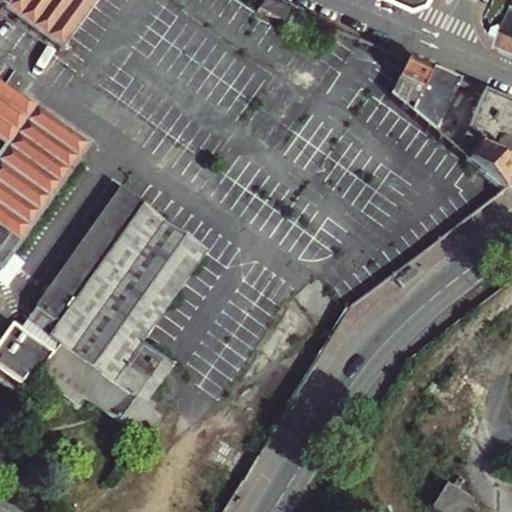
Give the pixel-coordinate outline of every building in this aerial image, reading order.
[(99,0),(0,0),(0,9),(61,54),(99,0)] [(294,18),(264,5),(258,19),(287,31),(294,18)] [(511,46),(511,21),(503,43),(511,46)] [(411,117),(429,76),(405,66),(389,100),(411,117)] [(411,117),(435,137),(457,88),(429,76),(411,117)] [(0,272),(76,166),(26,131),(31,125),(15,114),(17,110),(0,97),(0,272)] [(511,111),(480,98),(463,138),(511,171),(511,111)] [(455,155),(463,138),(455,135),(448,148),(455,155)] [(511,171),(463,138),(455,155),(492,185),(505,196),(511,191),(511,171)] [(24,325),(58,349),(109,386),(203,256),(119,195),(24,325)] [(58,349),(24,325),(18,334),(52,358),(58,349)] [(0,344),(0,379),(23,396),(52,358),(18,334),(11,329),(0,344)] [(431,511),(464,511),(470,503),(445,488),(431,511)]
